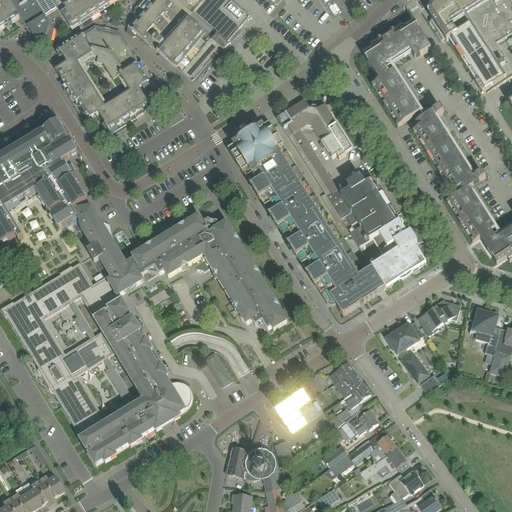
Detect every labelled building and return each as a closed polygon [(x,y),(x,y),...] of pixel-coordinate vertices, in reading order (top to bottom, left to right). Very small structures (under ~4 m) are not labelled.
[(0,31),(20,19),(7,0),(5,0),(0,3),(0,31)] [(7,0),(20,19),(24,25),(27,30),(28,29),(35,40),(46,42),(49,41),(52,29),(45,18),(47,17),(45,14),(36,0),(49,0),(54,7),(54,8),(56,12),(59,10),(59,11),(59,10),(53,1),(53,0),(7,0)] [(53,0),(53,1),(59,10),(59,11),(65,20),(65,19),(71,28),(80,23),(81,23),(80,21),(88,16),(89,17),(115,0),(53,0)] [(146,0),(137,11),(136,19),(136,20),(135,28),(131,29),(130,33),(133,36),(138,35),(142,38),(142,39),(150,46),(150,47),(170,64),(174,60),(179,64),(175,69),(193,84),(222,50),(224,53),(229,47),(230,47),(227,44),(250,18),(245,13),(241,17),(236,13),(240,9),(230,0),(146,0)] [(433,0),(436,3),(430,8),(428,14),(432,20),(429,23),(436,34),(437,34),(442,42),(445,40),(446,43),(449,41),(482,94),(486,92),(487,94),(511,78),(511,68),(497,45),(511,36),(511,35),(511,27),(510,25),(511,23),(511,4),(509,0),(433,0)] [(240,9),(236,13),(241,17),(245,13),(240,9)] [(379,82),(372,86),(398,128),(421,114),(394,72),(390,75),(386,67),(415,48),(420,57),(431,50),(415,23),(404,30),(401,25),(370,45),(373,50),(363,56),(379,82)] [(64,63),(63,61),(56,66),(55,70),(62,81),(59,82),(86,124),(99,115),(111,135),(166,101),(167,96),(158,81),(155,83),(142,63),(139,65),(128,48),(126,49),(120,38),(97,33),(95,31),(76,43),(73,43),(59,51),(63,57),(63,58),(66,62),(64,63)] [(170,64),(175,69),(179,64),(174,60),(170,64)] [(277,120),(327,199),(338,192),(316,158),(300,132),(310,126),(322,144),(332,160),(337,157),(339,161),(346,157),(345,155),(352,150),(337,126),(329,113),(325,106),(318,111),(316,107),(313,106),(309,109),(305,102),(286,114),(277,120)] [(417,130),(413,133),(452,194),(459,190),(461,194),(446,203),(473,245),(480,240),(497,266),(507,259),(510,264),(511,262),(511,230),(496,241),(491,233),(495,230),(469,190),(486,179),(482,174),(474,179),(435,119),(444,114),(440,108),(414,125),(417,130)] [(146,250),(133,258),(135,262),(132,264),(127,267),(124,261),(111,241),(111,240),(112,239),(111,238),(110,238),(106,232),(102,226),(103,226),(102,224),(101,225),(92,209),(87,210),(84,205),(84,204),(88,202),(71,175),(66,168),(64,164),(72,159),(78,155),(76,152),(70,141),(69,142),(67,139),(68,138),(59,123),(44,132),(45,132),(43,133),(0,158),(0,242),(2,247),(16,238),(19,242),(24,239),(10,217),(7,211),(36,193),(39,198),(39,199),(49,216),(50,215),(51,217),(51,218),(59,232),(71,224),(77,235),(83,232),(87,240),(82,244),(87,252),(88,253),(91,259),(104,280),(118,299),(127,293),(144,283),(141,278),(144,276),(148,283),(159,276),(160,277),(165,273),(169,279),(180,272),(182,271),(183,270),(182,269),(186,266),(188,268),(192,265),(197,273),(198,272),(203,273),(204,274),(212,270),(215,274),(217,273),(219,278),(218,279),(218,280),(219,280),(234,306),(235,307),(237,306),(240,311),(238,312),(238,313),(239,313),(247,326),(252,323),(256,328),(263,324),(268,332),(272,329),(274,332),(275,332),(275,331),(284,326),(285,325),(288,324),(280,311),(280,310),(279,309),(277,310),(274,306),(276,305),(275,304),(275,303),(260,278),(259,277),(259,276),(257,277),(254,273),(256,272),(255,271),(240,245),(239,245),(239,243),(237,245),(234,240),(236,239),(235,238),(227,224),(220,229),(217,223),(214,225),(211,224),(209,221),(204,225),(200,218),(186,226),(185,227),(186,228),(182,231),(181,229),(179,230),(154,246),(153,246),(152,247),(153,248),(149,251),(148,249),(147,250),(146,250)] [(251,187),(252,189),(260,201),(260,200),(270,216),(278,230),(279,230),(289,245),(288,245),(297,259),(298,259),(308,274),(307,275),(316,288),(328,307),(329,308),(330,308),(331,309),(332,309),(333,309),(334,308),(336,307),(342,316),(342,315),(344,317),(345,316),(346,317),(379,295),(382,294),(385,292),(386,291),(373,270),(366,275),(273,129),(269,124),(263,128),(263,127),(257,131),(239,142),(234,146),(228,150),(232,155),(231,156),(243,174),(243,173),(252,187),(251,187)] [(366,175),(338,192),(327,199),(342,221),(342,220),(346,217),(351,226),(357,223),(361,229),(351,235),(351,234),(350,235),(360,249),(400,223),(399,223),(377,187),(376,187),(372,182),(373,182),(372,181),(370,183),(368,179),(368,178),(367,179),(365,176),(366,175)] [(371,268),(373,270),(386,291),(387,291),(427,265),(414,246),(417,244),(418,245),(423,243),(414,229),(410,233),(411,234),(408,236),(400,224),(401,224),(400,223),(360,249),(360,250),(373,241),(385,261),(373,269),(372,267),(371,268)] [(122,231),(115,236),(116,237),(120,243),(123,241),(127,249),(131,246),(129,242),(127,239),(122,231)] [(72,269),(60,276),(61,277),(60,277),(33,294),(32,294),(28,297),(21,301),(20,302),(14,306),(13,304),(2,312),(6,319),(7,318),(34,362),(35,363),(39,371),(38,371),(45,383),(46,384),(53,396),(54,395),(59,403),(59,404),(82,441),(81,441),(81,442),(82,444),(86,449),(87,451),(96,467),(104,462),(115,455),(130,446),(132,445),(133,444),(141,440),(154,432),(155,431),(160,428),(161,427),(169,423),(173,420),(179,416),(186,412),(187,411),(188,410),(189,409),(190,408),(191,406),(192,405),(192,404),(192,402),(193,401),(193,399),(193,398),(192,396),(192,395),(191,394),(191,392),(190,391),(189,390),(188,389),(187,388),(186,387),(185,386),(183,386),(182,385),(181,385),(179,384),(178,384),(176,384),(175,385),(173,385),(172,386),(169,387),(167,384),(165,380),(158,369),(149,355),(142,343),(138,336),(141,334),(134,321),(130,323),(126,316),(122,311),(125,309),(126,309),(122,303),(121,304),(118,299),(104,280),(94,287),(80,266),(80,265),(73,270),(72,269)] [(209,300),(199,300),(199,317),(209,317),(209,300)] [(461,308),(445,303),(418,321),(429,338),(439,332),(438,330),(451,322),(457,323),(461,308)] [(488,356),(494,358),(502,330),(495,328),(497,318),(479,313),(476,323),(473,322),(470,335),(471,333),(477,335),(476,342),(488,345),(485,355),(488,356)] [(399,356),(404,352),(419,343),(419,342),(424,338),(415,324),(410,328),(409,327),(401,332),(395,335),(387,341),(398,357),(399,356)] [(511,355),(511,331),(509,330),(508,334),(502,332),(503,329),(502,329),(502,330),(494,358),(491,367),(489,374),(489,375),(505,379),(511,357),(511,355)] [(408,358),(404,352),(399,356),(403,362),(402,363),(418,385),(429,377),(412,355),(408,358)] [(205,361),(212,372),(223,390),(232,384),(215,355),(205,361)] [(488,356),(486,365),(491,367),(494,358),(488,356)] [(354,373),(348,365),(336,374),(329,379),(334,387),(354,373)] [(354,373),(334,387),(345,401),(364,387),(354,373)] [(435,377),(430,380),(437,389),(442,386),(435,377)] [(308,384),(314,393),(317,398),(324,394),(315,380),(308,384)] [(345,401),(341,404),(343,408),(348,405),(352,411),(359,406),(363,403),(372,397),(364,387),(352,396),(345,401)] [(305,394),(301,388),(273,407),(274,408),(275,407),(279,412),(278,413),(292,434),(293,435),(307,425),(297,411),(310,402),(305,394)] [(346,412),(337,418),(338,418),(341,423),(348,419),(351,416),(349,413),(347,411),(346,412)] [(379,426),(369,413),(364,417),(361,413),(361,412),(346,424),(356,438),(357,438),(358,436),(360,438),(367,433),(366,432),(368,431),(370,433),(379,426)] [(0,435),(6,445),(16,439),(10,428),(0,434),(0,435)] [(397,450),(390,442),(387,438),(380,443),(378,441),(372,446),(376,451),(375,451),(382,461),(384,460),(387,457),(387,458),(388,457),(397,450)] [(356,452),(357,452),(357,453),(350,459),(348,457),(331,470),(336,476),(341,473),(342,475),(354,466),(355,467),(374,452),(367,443),(356,452)] [(292,459),(287,444),(275,448),(281,463),(292,459)] [(42,466),(46,464),(35,447),(31,449),(42,466)] [(245,472),(246,466),(248,454),(233,450),(231,460),(230,463),(227,475),(227,477),(238,479),(242,480),(243,479),(252,482),(253,476),(252,474),(245,472)] [(331,457),(324,462),(325,464),(329,470),(348,456),(343,450),(332,459),(331,457)] [(377,464),(360,475),(365,483),(377,474),(386,468),(391,475),(397,470),(397,471),(398,470),(406,464),(407,463),(401,456),(402,456),(398,451),(397,450),(388,457),(387,458),(387,457),(384,460),(382,461),(377,464)] [(253,476),(252,482),(253,482),(263,479),(273,477),(272,474),(277,473),(279,472),(274,456),(264,459),(259,459),(254,462),(248,460),(249,454),(248,454),(246,466),(245,472),(252,474),(253,476)] [(6,466),(0,470),(3,475),(9,472),(9,471),(6,466)] [(273,477),(263,479),(267,494),(279,491),(283,490),(281,480),(279,472),(277,473),(272,474),(273,477)] [(409,496),(411,497),(424,487),(414,474),(404,481),(401,477),(389,485),(395,494),(391,497),(397,505),(409,496)] [(45,478),(38,483),(47,498),(51,496),(52,500),(54,500),(65,494),(55,478),(48,482),(45,478)] [(44,500),(47,498),(38,483),(30,487),(33,491),(26,495),(36,511),(46,505),(46,503),(44,500)] [(283,511),(279,491),(276,492),(267,494),(270,511),(283,511)] [(335,491),(318,502),(324,511),(341,501),(335,491)] [(301,503),(295,494),(285,502),(290,510),(301,503)] [(34,511),(36,511),(26,495),(20,499),(17,495),(9,500),(16,511),(34,511)] [(249,511),(251,499),(244,498),(234,497),(233,505),(235,505),(234,511),(249,511)] [(0,511),(16,511),(9,500),(2,505),(5,508),(0,511)] [(420,500),(419,500),(407,507),(404,508),(397,511),(439,511),(441,510),(437,505),(438,504),(437,502),(436,502),(434,500),(427,505),(426,503),(421,507),(417,502),(420,500)]
